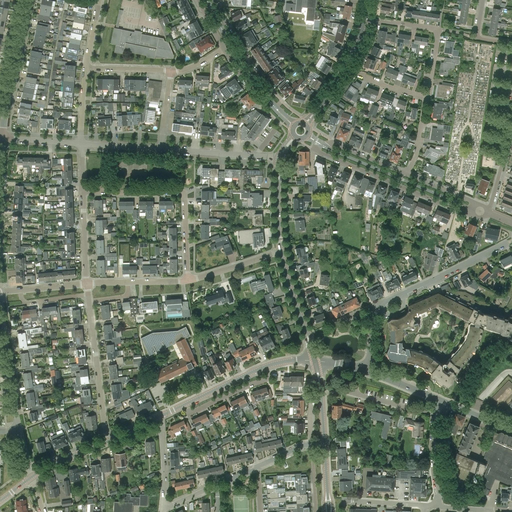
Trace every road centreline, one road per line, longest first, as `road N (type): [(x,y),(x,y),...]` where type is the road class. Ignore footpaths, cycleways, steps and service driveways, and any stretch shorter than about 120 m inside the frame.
road 1 (residential): [(316,144),(320,153),(463,212),(487,213)]
road 2 (residential): [(187,280),(181,192),(82,190)]
road 3 (residential): [(325,147),(487,213)]
road 4 (residential): [(377,313),(511,240)]
road 5 (residential): [(427,97),(438,29),(364,20)]
road 6 (residential): [(107,441),(89,301)]
road 7 (residential): [(3,137),(28,0)]
road 8 (residential): [(19,430),(0,303)]
